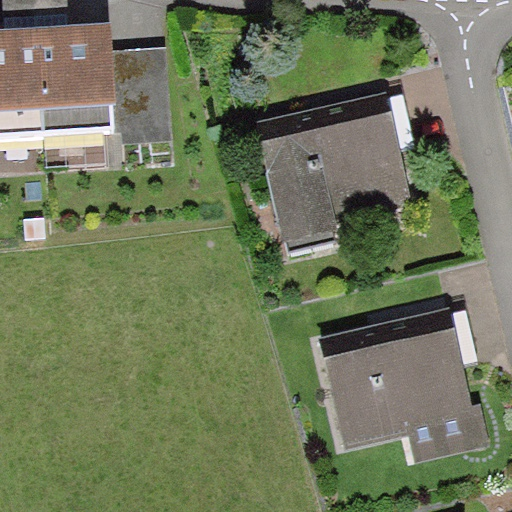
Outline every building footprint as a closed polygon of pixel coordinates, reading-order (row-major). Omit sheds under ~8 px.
[(71,0),(8,0),(11,20),(73,13),(71,0)] [(0,34),(0,139),(122,132),(118,53),(116,27),(0,34)] [(166,50),(118,53),(122,132),(171,129),(166,50)] [(387,95),(260,126),(289,247),(340,235),(337,222),(413,204),(387,95)] [(381,324),(321,338),(346,448),(409,434),(415,460),(490,443),(482,404),(475,406),(452,308),(381,324)]
